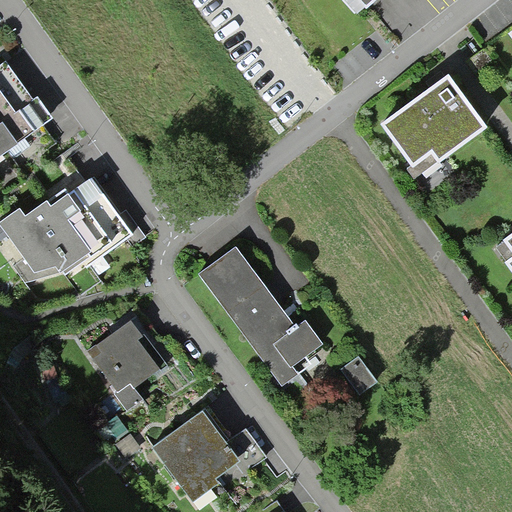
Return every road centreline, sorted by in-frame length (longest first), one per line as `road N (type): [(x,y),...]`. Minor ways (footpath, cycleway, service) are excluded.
road 1 (residential): [(180,222),(168,278),(342,511)]
road 2 (residential): [(180,222),(430,30)]
road 3 (residential): [(15,0),(180,222)]
road 4 (residential): [(430,30),(511,139)]
